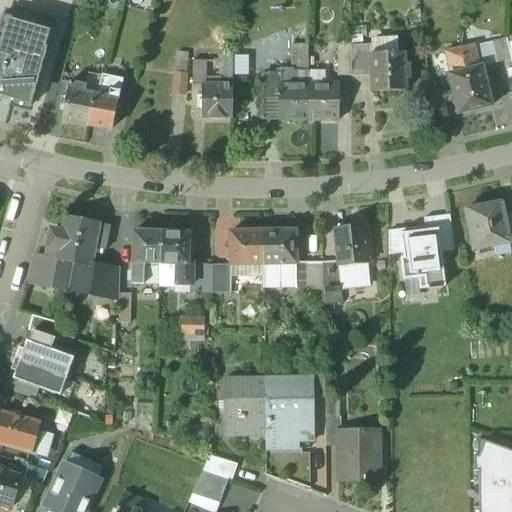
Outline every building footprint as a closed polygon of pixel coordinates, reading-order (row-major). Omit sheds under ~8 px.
[(47,33),(3,20),(0,29),(0,80),(1,80),(0,84),(0,96),(30,106),(46,50),(42,49),(47,33)] [(507,40),(492,43),(497,64),(511,61),(508,47),(507,40)] [(350,47),(350,42),(337,43),(337,77),(350,77),(350,47)] [(308,46),(291,45),(292,71),(293,71),(292,73),(308,73),(308,46)] [(371,46),(350,47),(350,77),(371,77),(370,56),(371,56),(371,46)] [(472,48),(460,51),(465,73),(477,70),(472,48)] [(460,51),(449,54),(454,75),(465,73),(460,51)] [(184,76),(187,55),(176,54),(173,74),(184,76)] [(371,56),(370,56),(371,77),(371,94),(404,93),(404,80),(404,66),(404,55),(371,56)] [(232,56),(219,56),(219,61),(216,61),(216,67),(219,67),(219,80),(220,80),(220,85),(232,85),(232,56)] [(206,63),(193,63),(192,85),(206,85),(206,63)] [(477,70),(465,73),(474,112),(491,108),(487,94),(493,92),(492,88),(486,89),(481,69),(477,70)] [(279,76),(262,76),(262,106),(279,105),(279,86),(308,86),(308,73),(292,73),(293,71),(292,71),(280,70),(279,76)] [(454,75),(449,77),(451,90),(454,102),(458,116),(474,112),(465,73),(454,75)] [(184,76),(173,74),(171,94),(182,95),(184,76)] [(110,132),(123,81),(101,76),(95,96),(92,95),(86,127),(110,132)] [(86,88),(70,85),(63,123),(86,127),(92,95),(85,94),(86,88)] [(220,85),(202,85),(202,119),(232,119),(232,85),(220,85)] [(308,86),(279,86),(279,105),(279,120),(278,120),(279,121),(281,122),(281,121),(307,121),(308,86)] [(338,86),(308,86),(307,121),(338,121),(338,86)] [(441,91),(429,94),(432,122),(447,118),(441,91)] [(500,205),(465,211),(473,252),(508,245),(507,239),(511,237),(511,231),(510,219),(503,220),(500,205)] [(441,254),(453,252),(449,217),(424,220),(425,232),(438,231),(441,254)] [(81,222),(63,219),(61,234),(56,260),(73,264),(74,264),(81,222)] [(99,226),(81,222),(74,264),(84,266),(91,267),(92,266),(95,249),(99,226)] [(99,226),(95,249),(105,252),(109,228),(99,226)] [(364,227),(334,230),(338,263),(338,268),(339,268),(368,265),(364,227)] [(419,290),(442,288),(444,288),(441,254),(438,231),(425,232),(400,235),(403,259),(401,259),(403,282),(418,280),(419,290)] [(73,264),(56,260),(61,234),(51,232),(46,259),(41,285),(68,290),(70,284),(69,284),(73,264)] [(295,232),(262,233),(263,266),(296,266),(295,232)] [(161,234),(133,233),(132,242),(126,242),(126,255),(132,255),(132,265),(133,265),(144,265),(160,266),(161,234)] [(262,233),(229,233),(229,249),(224,249),(224,256),(229,256),(230,266),(230,267),(262,266),(263,266),(262,233)] [(189,234),(161,234),(160,266),(176,266),(188,266),(188,265),(189,234)] [(46,259),(33,257),(29,283),(41,285),(46,259)] [(323,263),(307,264),(306,284),(323,284),(323,263)] [(338,263),(326,263),(323,263),(323,284),(324,287),(340,286),(339,268),(338,268),(338,263)] [(74,264),(73,264),(69,284),(70,284),(80,286),(84,266),(74,264)] [(144,265),(133,265),(132,285),(143,286),(144,265)] [(160,266),(144,265),(143,286),(159,286),(160,266)] [(188,265),(188,266),(176,266),(175,286),(192,287),(193,265),(188,265)] [(212,266),(193,265),(192,287),(190,294),(212,295),(212,266)] [(368,265),(339,268),(340,286),(369,284),(368,265)] [(119,272),(92,266),(91,267),(84,266),(80,286),(70,284),(68,290),(118,301),(119,272)] [(176,266),(160,266),(159,286),(175,286),(176,266)] [(230,267),(230,266),(212,266),(212,295),(230,295),(230,278),(230,267)] [(262,266),(230,267),(230,278),(262,278),(262,266)] [(263,266),(262,266),(262,278),(262,287),(296,287),(296,266),(263,266)] [(340,286),(324,287),(323,291),(322,291),(323,306),(341,304),(340,286)] [(62,326),(32,317),(28,332),(29,333),(26,342),(28,343),(32,332),(54,340),(54,341),(59,343),(62,326)] [(203,322),(178,321),(178,337),(190,337),(190,343),(202,343),(203,322)] [(54,340),(32,332),(28,343),(50,351),(54,341),(54,340)] [(28,343),(26,342),(23,350),(19,361),(66,378),(73,359),(50,351),(28,343)] [(18,349),(14,360),(19,361),(23,350),(18,349)] [(19,361),(14,360),(10,371),(15,372),(19,361)] [(66,378),(19,361),(15,372),(12,380),(60,397),(66,378)] [(324,369),(309,369),(309,379),(311,379),(312,400),(325,400),(324,369)] [(309,379),(264,380),(265,432),(266,444),(312,443),(312,400),(311,379),(309,379)] [(264,380),(224,381),(225,436),(245,436),(245,432),(265,432),(264,380)] [(39,425),(1,414),(0,417),(0,446),(33,456),(39,435),(36,434),(39,425)] [(338,419),(325,419),(326,448),(337,447),(337,432),(339,432),(338,419)] [(339,432),(337,432),(337,447),(337,484),(380,483),(379,432),(339,432)] [(511,511),(511,453),(483,443),(477,458),(474,458),(474,473),(477,473),(477,511),(511,511)] [(103,469),(71,454),(65,466),(98,481),(103,469)] [(236,466),(209,456),(209,464),(207,463),(203,472),(228,480),(231,481),(236,466)] [(98,481),(65,466),(46,508),(53,511),(88,511),(86,506),(98,481)] [(48,473),(27,467),(23,479),(42,485),(48,473)] [(20,478),(0,472),(0,505),(11,509),(20,478)] [(228,480),(203,472),(192,495),(220,504),(228,480)] [(141,511),(140,511),(144,503),(124,494),(116,511),(141,511)]
